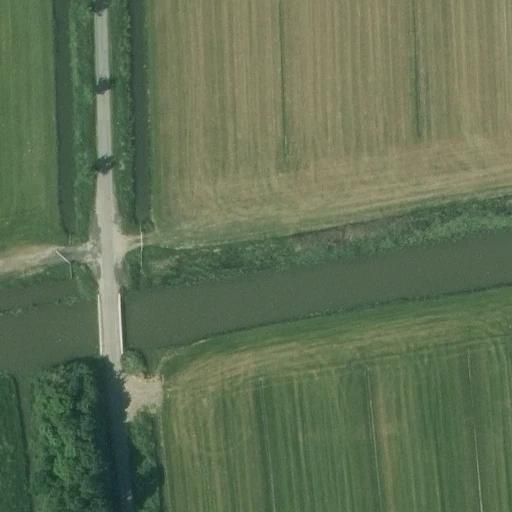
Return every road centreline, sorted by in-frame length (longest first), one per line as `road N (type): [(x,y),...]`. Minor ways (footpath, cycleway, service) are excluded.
road 1 (track): [(0,272),(511,185)]
road 2 (unclassified): [(125,511),(105,282),(97,0)]
